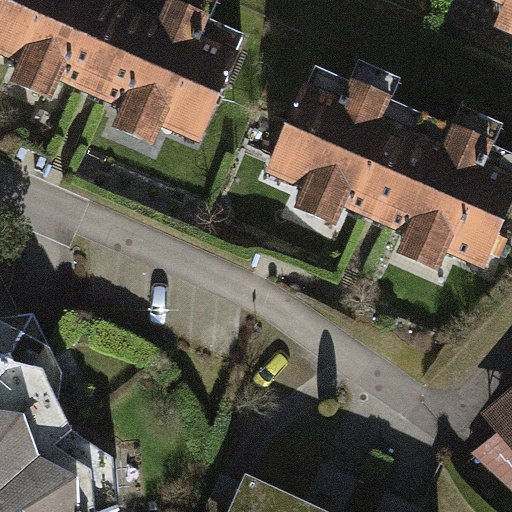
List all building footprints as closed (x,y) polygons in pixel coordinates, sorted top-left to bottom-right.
[(253,20),(204,0),(3,0),(0,9),(0,55),(202,141),(253,20)] [(511,0),(495,0),(495,1),(511,8),(511,0)] [(511,224),(511,134),(325,54),(274,171),(494,266),(511,224)] [(0,511),(115,511),(131,507),(125,451),(82,424),(44,311),(0,319),(0,511)] [(511,394),(490,413),(511,438),(511,394)] [(345,511),(255,470),(235,511),(345,511)]
